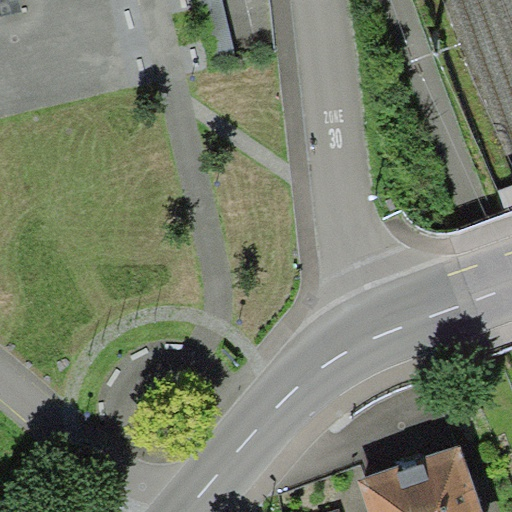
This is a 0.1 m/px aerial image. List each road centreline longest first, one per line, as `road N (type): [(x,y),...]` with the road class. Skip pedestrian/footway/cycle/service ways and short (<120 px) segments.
road 1 (residential): [(319,0),(373,340)]
road 2 (residential): [(373,340),(306,382),(181,511)]
road 3 (residential): [(511,286),(373,340)]
